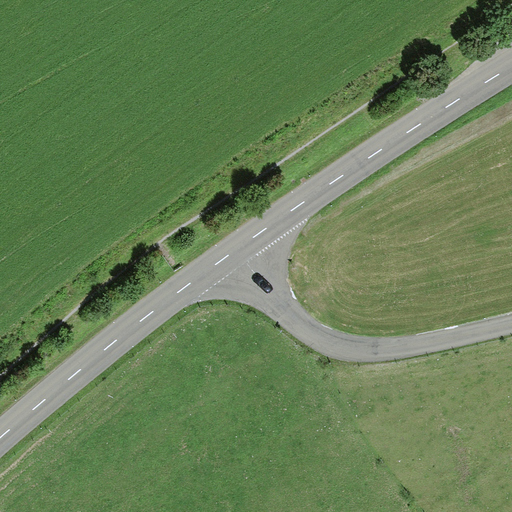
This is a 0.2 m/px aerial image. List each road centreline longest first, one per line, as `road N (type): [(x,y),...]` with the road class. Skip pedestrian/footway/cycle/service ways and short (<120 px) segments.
road 1 (tertiary): [(237,249),(511,65)]
road 2 (residential): [(511,324),(349,349),(293,317),(237,249)]
road 3 (tertiary): [(0,438),(237,249)]
